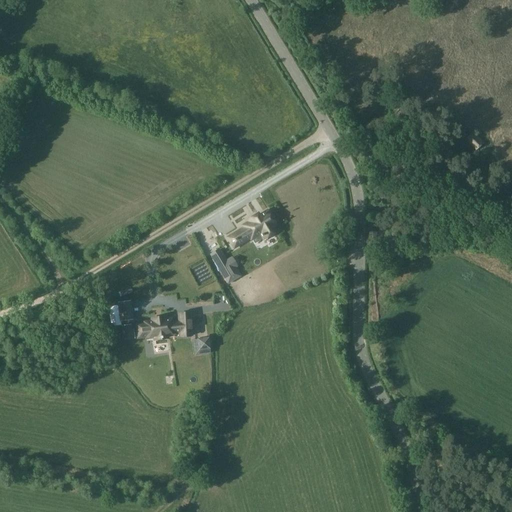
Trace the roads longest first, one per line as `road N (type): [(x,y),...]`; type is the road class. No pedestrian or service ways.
road 1 (unclassified): [(424,511),(358,338),(354,181),(250,0)]
road 2 (track): [(0,316),(35,305),(238,308),(385,240)]
road 3 (track): [(35,305),(328,130)]
road 4 (track): [(385,240),(480,202),(511,203)]
